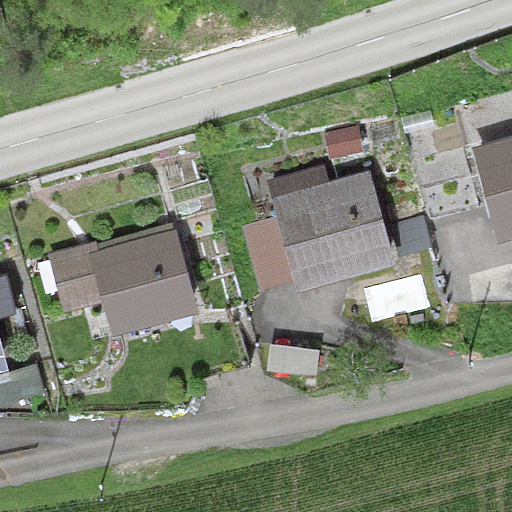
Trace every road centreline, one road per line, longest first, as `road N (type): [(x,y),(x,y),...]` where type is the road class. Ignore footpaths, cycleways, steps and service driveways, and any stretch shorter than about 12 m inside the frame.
road 1 (residential): [(511,373),(0,477)]
road 2 (secondary): [(491,0),(0,148)]
